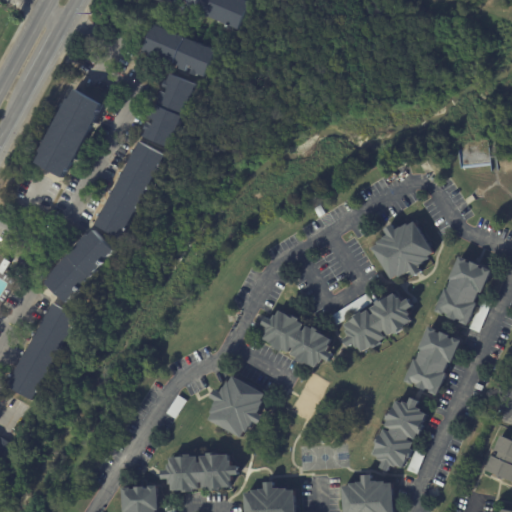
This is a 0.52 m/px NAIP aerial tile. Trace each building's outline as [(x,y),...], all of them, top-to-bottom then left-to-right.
[(246,0),(252,2),(240,30),(231,26),(230,28),(227,27),(228,25),(207,16),(206,18),(203,17),(204,15),(188,8),(187,10),(183,8),(184,6),(170,0),(246,0)] [(218,51),(207,78),(201,75),(200,77),(193,74),(196,68),(191,66),(188,73),(182,70),(183,68),(144,51),(155,25),(218,51)] [(200,85),(175,149),(148,138),(151,131),(149,130),(152,123),(158,125),(159,120),(154,118),(157,112),(159,112),(164,99),(162,98),(165,92),(171,94),(173,90),(167,87),(170,80),(172,81),(174,75),(200,85)] [(70,99),(72,100),(77,90),(105,105),(100,115),(102,116),(73,170),(71,169),(66,179),(38,164),(43,154),(41,153),(70,99)] [(143,143),(168,157),(163,165),(165,166),(163,170),(161,169),(151,188),(152,188),(151,192),(149,191),(141,207),(142,207),(140,210),(139,210),(128,230),(129,230),(128,233),(127,232),(122,241),(97,227),(102,218),(99,217),(101,214),(103,215),(114,196),(112,195),(113,192),(115,193),(124,177),(122,175),(123,173),(126,174),(137,155),(134,153),(135,150),(138,152),(143,143)] [(320,218),(315,209),(321,205),(326,214),(320,218)] [(422,273),(414,277),(411,272),(405,276),(405,275),(400,278),(398,276),(392,280),(373,249),(379,245),(378,243),(384,239),(383,238),(388,235),(385,230),(393,225),(396,230),(401,227),(401,228),(408,224),(409,226),(415,222),(434,253),(428,257),(430,259),(423,263),(424,264),(419,267),(422,272),(422,273)] [(52,277),(90,235),(92,237),(97,231),(118,251),(107,263),(108,263),(104,267),(103,267),(83,289),(84,290),(80,294),(79,293),(69,304),(48,284),(53,278),(52,277)] [(475,263),(481,266),(480,268),(484,270),(485,268),(492,271),(483,294),(480,293),(475,303),(478,304),(468,327),(460,323),(461,321),(457,319),(456,322),(448,318),(449,315),(445,314),(444,316),(436,313),(446,290),(449,291),(453,281),(450,280),(460,257),(468,260),(467,263),(471,265),(472,262),(475,263)] [(410,302),(413,307),(407,310),(411,315),(409,316),(412,322),(402,328),(404,331),(395,335),(394,333),(388,337),(385,332),(382,333),(385,339),(380,342),(381,345),(373,349),(372,348),(362,353),(359,348),(357,349),(354,345),(348,348),(343,341),(349,337),(346,332),(348,331),(345,326),(350,323),(349,322),(358,317),(357,315),(362,312),(363,314),(368,311),(371,316),(374,315),(371,309),(377,306),(375,303),(382,300),(383,301),(395,294),(398,300),(400,299),(403,303),(409,300),(410,302)] [(56,304),(81,318),(77,326),(79,327),(77,331),(75,330),(65,349),(66,350),(64,353),(63,352),(55,368),(56,369),(54,372),(53,371),(42,391),(43,392),(41,394),(36,402),(11,388),(15,380),(13,378),(15,376),(17,377),(28,357),(26,356),(27,353),(29,355),(38,338),(36,337),(37,334),(40,336),(50,316),(47,315),(49,312),(52,313),(56,304)] [(489,308),(480,304),(470,329),(479,332),(489,308)] [(308,327),(313,330),(315,328),(322,332),(321,335),(332,341),(328,346),(330,347),(328,352),(334,355),(329,363),(324,359),(321,364),(319,363),(316,369),(306,364),(305,366),(297,361),(298,359),(292,355),(295,350),(292,348),(288,353),(283,350),(282,353),(273,348),(275,346),(265,340),(268,335),(265,333),(268,329),(263,325),(267,318),(273,321),(275,316),(277,317),(280,312),(291,317),(292,315),(300,320),(299,322),(304,325),(301,331),(305,333),(308,327)] [(445,334),(450,336),(449,338),(453,340),(454,338),(461,341),(452,364),(449,363),(445,373),(447,374),(437,397),(430,393),(431,391),(427,389),(426,392),(417,388),(418,386),(414,384),(413,386),(405,383),(415,360),(418,361),(422,351),(420,350),(429,327),(437,331),(436,333),(441,335),(442,332),(445,334)] [(234,377),(267,394),(263,401),(265,402),(261,408),(262,408),(259,414),(265,417),(260,425),(255,422),(252,427),(251,426),(247,433),(246,432),(242,439),(210,421),(214,414),(212,413),(216,406),(215,406),(217,402),(211,398),(216,390),(222,393),(225,388),(226,389),(229,382),(231,383),(234,377)] [(414,400),(419,403),(417,409),(421,411),(420,413),(426,416),(422,425),(425,427),(421,436),(418,435),(416,442),(410,439),(408,442),(414,445),(412,450),(414,451),(409,461),(407,460),(403,470),(397,468),(396,470),(391,468),(389,473),(381,470),(383,464),(378,462),(379,460),(373,457),(377,447),(376,446),(379,437),(382,438),(385,432),(390,434),(392,431),(386,428),(388,422),(386,421),(390,411),(393,413),(397,403),(403,405),(404,403),(409,405),(412,399),(414,400)] [(511,482),(486,471),(492,457),(496,459),(499,453),(495,451),(501,437),(511,441),(511,482)] [(425,454),(414,450),(406,470),(416,474),(425,454)] [(239,468),(239,476),(233,476),(233,482),(231,482),(232,488),(221,489),(221,492),(211,492),(211,490),(204,490),(204,483),(201,483),(201,490),(194,490),(194,493),(185,493),(185,491),(173,491),(173,485),(170,485),(170,479),(163,480),(163,472),(169,471),(169,465),(171,465),(171,459),(179,459),(179,455),(192,455),(192,458),(198,457),(199,464),(202,464),(202,457),(208,457),(208,454),(220,453),(220,456),(230,456),(230,462),(232,462),(232,467),(239,467),(239,468)] [(394,485),(395,511),(345,511),(344,488),(351,488),(351,485),(358,485),(358,484),(364,484),(364,477),(373,477),(373,483),(379,483),(379,484),(386,484),(386,485),(394,485)] [(296,493),(297,511),(246,511),(246,495),(253,495),(253,493),(261,493),(260,492),(266,491),(266,485),(275,484),(275,491),(281,490),(281,492),(288,491),(288,493),(296,493)] [(125,511),(124,490),(132,490),(132,492),(137,492),(137,490),(146,489),(146,492),(151,491),(151,489),(159,488),(159,511),(125,511)]
